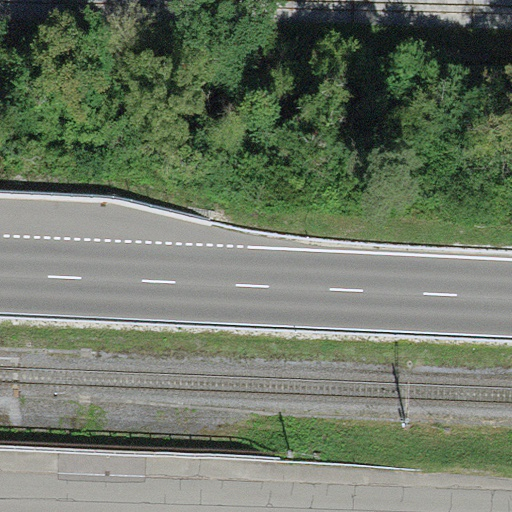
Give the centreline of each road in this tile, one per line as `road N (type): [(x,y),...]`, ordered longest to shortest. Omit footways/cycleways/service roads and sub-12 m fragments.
road 1 (primary): [(511,302),(0,274)]
road 2 (tertiary): [(495,511),(0,496)]
